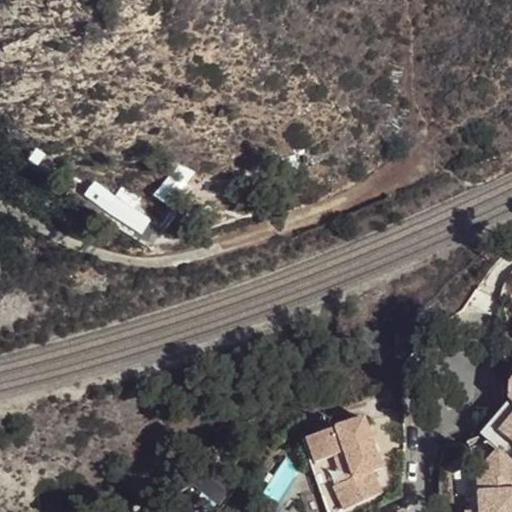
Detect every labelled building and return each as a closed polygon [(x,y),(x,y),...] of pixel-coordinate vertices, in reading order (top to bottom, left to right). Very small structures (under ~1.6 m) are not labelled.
[(172,174),(156,196),(166,203),(181,181),(172,174)] [(88,198),(137,232),(146,220),(131,210),(115,199),(96,186),(88,198)] [(122,188),(115,199),(131,210),(138,200),(122,188)] [(511,408),(497,425),(511,439),(511,396),(511,398),(511,397),(511,408)] [(306,440),(315,464),(344,454),(354,481),(333,488),(345,511),(383,494),(373,472),(382,469),(365,419),(306,440)] [(315,464),(306,440),(302,441),(326,511),(343,511),(345,511),(333,488),(354,481),(344,454),(315,464)] [(479,492),(511,490),(511,459),(499,447),(478,470),(479,492)] [(480,511),(511,511),(511,490),(479,492),(480,511)] [(480,511),(479,492),(465,492),(466,511),(480,511)]
